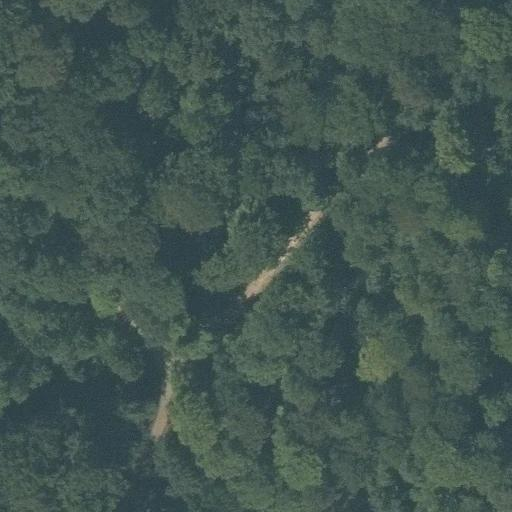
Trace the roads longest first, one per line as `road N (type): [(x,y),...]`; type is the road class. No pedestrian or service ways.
road 1 (unknown): [(511,103),(405,126),(376,145),(287,250),(163,359)]
road 2 (track): [(0,230),(110,286),(150,329),(163,359)]
road 3 (track): [(163,359),(161,407),(109,511)]
